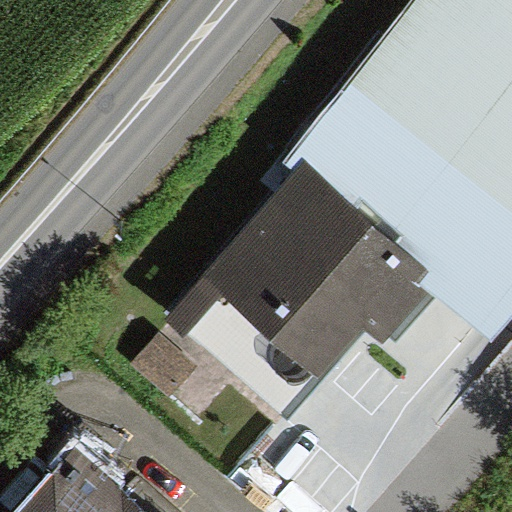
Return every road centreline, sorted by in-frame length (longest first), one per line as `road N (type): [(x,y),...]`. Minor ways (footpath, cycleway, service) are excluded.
road 1 (tertiary): [(0,266),(226,0)]
road 2 (residential): [(511,387),(401,511)]
